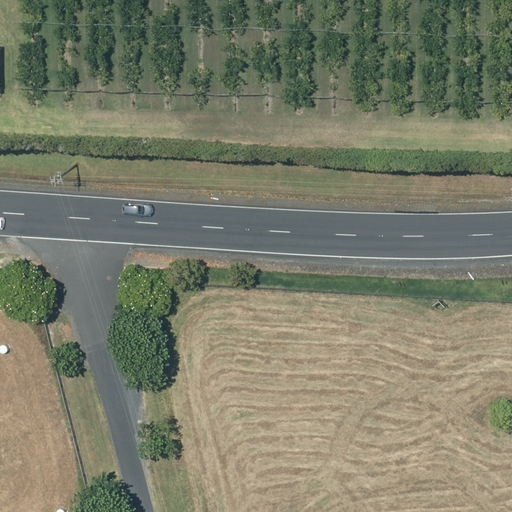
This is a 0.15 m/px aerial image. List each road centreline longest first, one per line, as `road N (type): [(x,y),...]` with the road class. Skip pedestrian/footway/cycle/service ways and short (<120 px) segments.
road 1 (tertiary): [(86,218),(420,237),(511,233)]
road 2 (unclassified): [(86,218),(150,511)]
